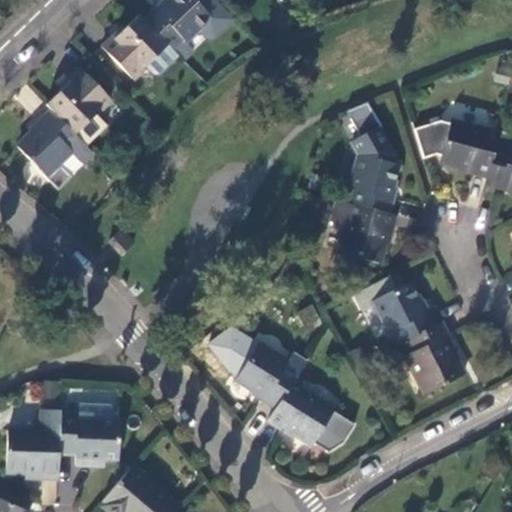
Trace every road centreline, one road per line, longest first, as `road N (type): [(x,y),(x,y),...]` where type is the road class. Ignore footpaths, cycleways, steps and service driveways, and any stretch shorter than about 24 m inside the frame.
road 1 (tertiary): [(0,203),(98,293),(279,511)]
road 2 (residential): [(334,511),(429,450),(511,409)]
road 3 (residential): [(444,223),(511,334)]
